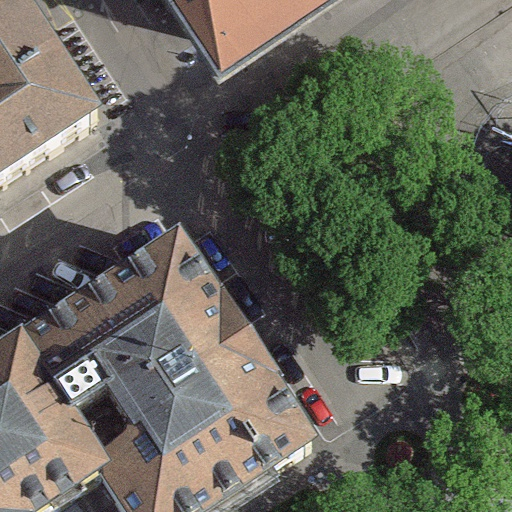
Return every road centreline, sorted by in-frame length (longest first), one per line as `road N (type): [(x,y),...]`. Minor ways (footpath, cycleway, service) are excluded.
road 1 (residential): [(372,413),(203,155)]
road 2 (residential): [(0,286),(203,155)]
road 3 (residential): [(203,155),(98,0)]
